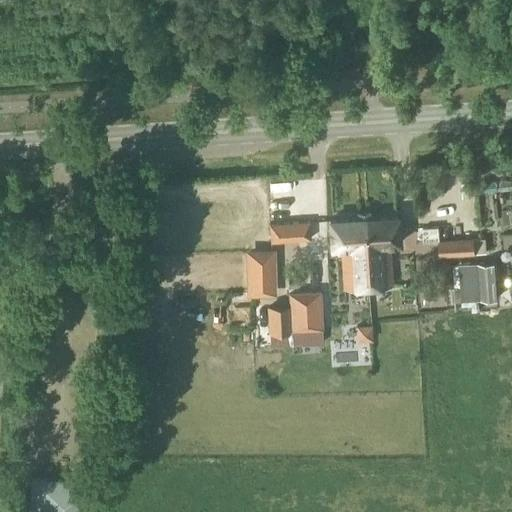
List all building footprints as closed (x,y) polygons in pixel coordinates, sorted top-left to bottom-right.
[(283,196),(284,219),(329,217),(327,186),(306,187),(306,195),(283,196)] [(511,210),(501,212),(503,229),(511,228),(511,210)] [(367,287),(363,213),(356,213),(357,219),(329,221),(330,248),(341,247),(343,288),(367,287)] [(363,213),(367,287),(392,285),(389,244),(399,244),(397,217),(369,218),(369,213),(363,213)] [(269,221),(269,242),(309,241),(308,220),(269,221)] [(438,240),(440,257),(476,255),(474,238),(438,240)] [(321,276),(320,248),(282,250),(283,278),(321,276)] [(249,255),(250,295),(274,295),(273,254),(249,255)] [(475,264),(478,300),(497,299),(495,262),(475,264)] [(478,300),(475,264),(459,265),(462,301),(478,300)] [(296,293),(297,328),(321,327),(320,292),(296,293)] [(486,311),(469,311),(469,326),(487,326),(486,311)] [(28,511),(94,511),(96,483),(31,479),(28,511)]
